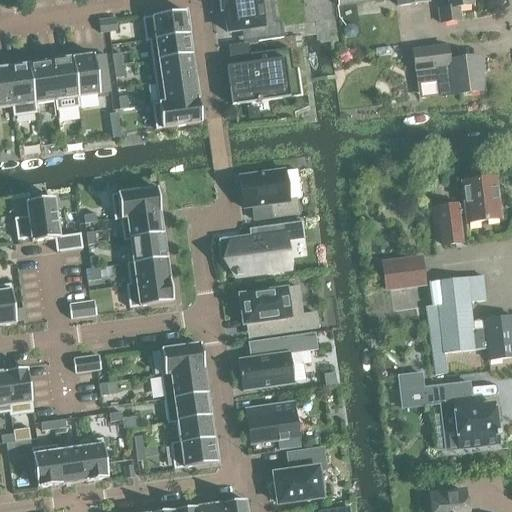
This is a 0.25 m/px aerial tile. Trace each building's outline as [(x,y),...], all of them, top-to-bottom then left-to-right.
[(222,0),(228,33),(256,29),(257,42),(282,38),(280,23),(261,26),(257,0),(222,0)] [(336,0),(337,4),(337,8),(389,0),(394,0),(396,8),(429,3),(428,0),(448,0),(449,7),(438,9),(440,21),(459,18),(458,8),(472,6),(471,0),(336,0)] [(145,42),(148,42),(188,36),(185,12),(141,18),(145,42)] [(108,33),(116,32),(115,19),(106,20),(108,33)] [(100,34),(108,33),(106,20),(98,21),(100,34)] [(346,24),(343,29),(344,34),(348,37),(354,36),(357,32),(356,27),(352,24),(346,24)] [(188,36),(148,42),(151,62),(191,56),(188,36)] [(435,68),(438,97),(482,91),(478,57),(447,61),(445,47),(411,51),(414,70),(435,68)] [(228,71),(226,72),(230,102),(232,102),(255,99),(260,98),(282,95),(279,74),(293,72),(292,69),(289,49),(249,55),(251,68),(228,71)] [(111,55),(113,67),(121,66),(120,54),(111,55)] [(93,55),(71,58),(77,99),(78,98),(96,96),(96,95),(99,94),(98,84),(96,75),(95,66),(94,57),(93,55)] [(105,55),(94,57),(95,66),(106,65),(105,55)] [(151,62),(154,83),(194,77),(191,56),(151,62)] [(71,58),(49,61),(55,102),(54,102),(56,111),(79,108),(78,98),(77,99),(71,58)] [(49,61),(28,64),(34,105),(35,105),(54,102),(55,102),(49,61)] [(28,64),(6,67),(12,108),(11,108),(13,117),(14,117),(35,114),(36,114),(35,105),(34,105),(28,64)] [(106,65),(95,66),(96,75),(107,74),(106,65)] [(121,66),(113,67),(115,79),(123,78),(121,66)] [(6,67),(0,68),(0,109),(11,108),(12,108),(6,67)] [(107,74),(96,75),(98,84),(109,82),(107,74)] [(157,103),(197,98),(194,77),(154,83),(157,103)] [(109,82),(98,84),(99,94),(109,93),(110,93),(109,82)] [(117,98),(119,110),(127,109),(126,97),(117,98)] [(197,98),(157,103),(151,104),(155,131),(201,124),(197,98)] [(110,127),(118,125),(117,113),(108,115),(110,127)] [(118,125),(110,127),(112,139),(120,137),(118,125)] [(269,205),(271,219),(298,215),(296,200),(288,201),(284,171),(238,177),(243,209),(249,208),(269,205)] [(461,183),(464,205),(460,205),(461,215),(466,214),(467,224),(499,219),(492,178),(461,183)] [(114,221),(120,221),(119,219),(160,214),(156,189),(110,195),(114,221)] [(28,216),(14,218),(17,240),(31,238),(31,241),(54,238),(59,237),(54,198),(26,202),(28,216)] [(438,226),(440,246),(460,244),(458,222),(457,215),(461,215),(460,205),(458,205),(456,206),(430,209),(432,226),(438,226)] [(129,240),(163,235),(160,214),(119,219),(120,221),(123,242),(129,241),(129,240)] [(83,216),(84,224),(96,223),(95,215),(83,216)] [(239,237),(229,238),(232,260),(235,278),(271,273),(269,262),(287,259),(284,243),(303,240),(300,222),(249,229),(250,235),(239,237)] [(87,246),(95,245),(93,233),(85,234),(87,246)] [(59,237),(54,238),(56,253),(82,249),(80,234),(59,237)] [(163,235),(129,240),(129,241),(132,262),(132,264),(166,259),(163,235)] [(98,268),(97,256),(88,258),(90,270),(98,268)] [(385,290),(424,285),(420,258),(382,264),(385,290)] [(129,286),(169,280),(166,259),(132,264),(132,262),(126,263),(129,285),(129,286)] [(98,268),(90,270),(92,282),(100,280),(98,268)] [(469,304),(485,302),(482,277),(432,283),(427,284),(431,306),(425,307),(435,376),(445,374),(442,355),(488,349),(489,362),(511,358),(511,328),(510,316),(483,320),(485,331),(473,333),(471,322),(469,304)] [(129,285),(125,285),(128,309),(172,302),(169,280),(129,286),(129,285)] [(10,285),(0,286),(0,326),(15,325),(15,323),(14,312),(10,285)] [(242,327),(251,326),(273,323),(275,335),(317,329),(315,314),(301,316),(297,287),(237,296),(242,327)] [(70,320),(96,317),(94,302),(68,306),(70,320)] [(15,323),(24,322),(22,311),(14,312),(15,323)] [(314,333),(253,342),(255,358),(237,360),(242,392),(293,385),(289,355),(317,351),(314,333)] [(160,350),(163,374),(203,368),(200,344),(160,350)] [(75,374),(96,371),(99,371),(97,356),(73,360),(75,374)] [(203,368),(163,374),(159,375),(163,400),(207,394),(203,368)] [(33,413),(26,370),(4,373),(9,413),(8,413),(9,417),(33,413)] [(0,414),(8,413),(9,413),(4,373),(0,373),(0,414)] [(421,373),(397,376),(400,409),(453,403),(458,449),(498,444),(497,436),(498,436),(498,432),(496,432),(493,405),(481,406),(480,398),(471,399),(469,382),(423,388),(421,373)] [(334,374),(324,375),(325,386),(336,385),(334,374)] [(98,385),(99,397),(108,396),(106,384),(98,385)] [(167,425),(176,423),(176,422),(211,417),(207,394),(163,400),(167,425)] [(292,412),(290,403),(247,410),(248,418),(246,418),(250,445),(278,442),(279,450),(297,448),(296,439),(298,439),(294,412),(292,412)] [(109,423),(121,421),(120,413),(108,414),(109,423)] [(176,422),(176,423),(179,442),(179,443),(214,438),(211,417),(176,422)] [(64,420),(57,421),(52,422),(53,430),(65,428),(64,420)] [(52,422),(40,424),(41,432),(53,430),(52,422)] [(12,435),(14,443),(30,440),(28,428),(12,431),(12,435)] [(14,443),(12,435),(0,436),(1,445),(5,444),(14,443)] [(133,438),(134,450),(143,449),(141,437),(133,438)] [(173,470),(218,463),(214,438),(179,443),(179,442),(169,444),(173,470)] [(78,442),(79,449),(80,449),(85,482),(107,479),(101,439),(78,442)] [(14,443),(5,444),(7,457),(16,456),(14,443)] [(36,489),(61,486),(56,452),(57,452),(56,445),(30,449),(36,489)] [(56,452),(61,486),(85,482),(80,449),(79,449),(57,452),(56,452)] [(145,461),(143,449),(134,450),(136,462),(145,461)] [(310,451),(286,454),(289,472),(273,475),(277,504),(321,498),(317,469),(312,469),(310,451)] [(134,478),(132,466),(122,467),(124,479),(134,478)] [(466,511),(464,493),(430,496),(431,511),(466,511)] [(220,505),(220,511),(245,511),(244,501),(220,505)]
